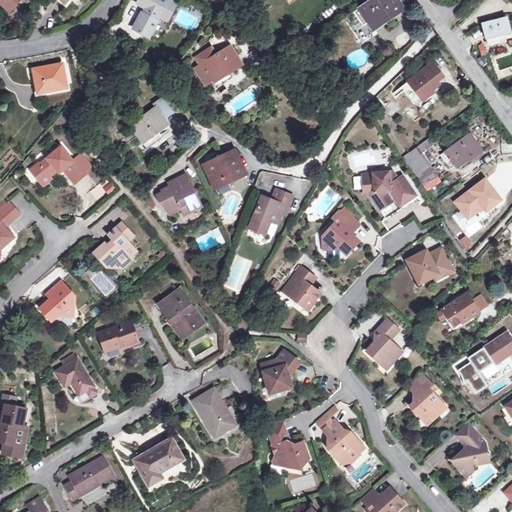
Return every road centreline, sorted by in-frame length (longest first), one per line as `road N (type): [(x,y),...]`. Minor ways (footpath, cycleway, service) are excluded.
road 1 (residential): [(162,181),(213,135),(267,166),(296,171),(313,162),(355,108),(442,25)]
road 2 (residential): [(0,492),(194,377)]
road 3 (residential): [(442,511),(380,442),(336,355)]
road 4 (residential): [(0,48),(71,39),(94,26),(113,0)]
road 5 (residential): [(0,311),(27,274),(85,224)]
road 6 (residential): [(442,25),(511,125)]
